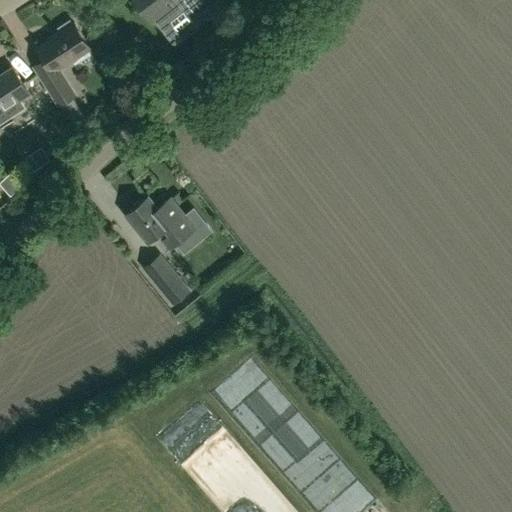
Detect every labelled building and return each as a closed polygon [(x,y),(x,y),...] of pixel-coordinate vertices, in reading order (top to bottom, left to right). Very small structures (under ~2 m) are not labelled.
[(134,0),(152,22),(177,3),(190,20),(215,0),(134,0)] [(78,94),(60,66),(90,47),(74,21),(71,23),(69,19),(58,27),(60,30),(55,33),(56,35),(37,48),(43,57),(32,65),(59,106),(78,94)] [(0,120),(23,105),(20,100),(30,94),(24,83),(12,65),(0,72),(0,120)] [(2,183),(10,192),(22,182),(14,173),(2,183)] [(153,236),(165,251),(194,228),(169,197),(157,207),(147,196),(143,199),(139,200),(132,205),(131,209),(126,213),(148,240),(153,236)] [(189,290),(160,254),(144,267),(173,302),(189,290)]
